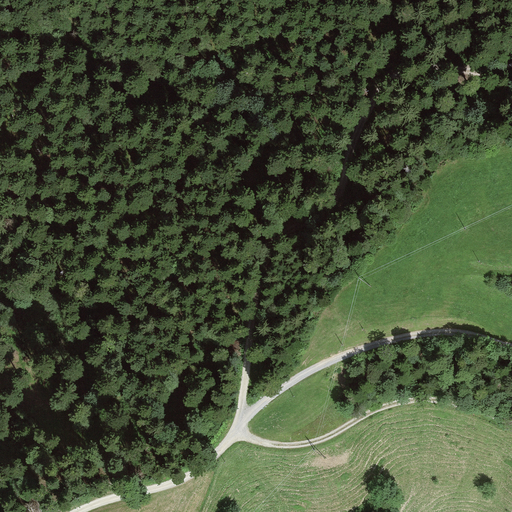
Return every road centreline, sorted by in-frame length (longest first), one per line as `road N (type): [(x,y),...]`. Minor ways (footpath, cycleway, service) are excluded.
road 1 (track): [(238,429),(269,252),(333,206),(358,127),(384,85),(416,66),(511,71)]
road 2 (track): [(511,346),(457,332),(378,343),(294,380),(238,429)]
road 3 (track): [(511,426),(419,397),(393,400),(301,444),(253,440),(238,429)]
road 4 (track): [(238,429),(182,480),(73,511)]
